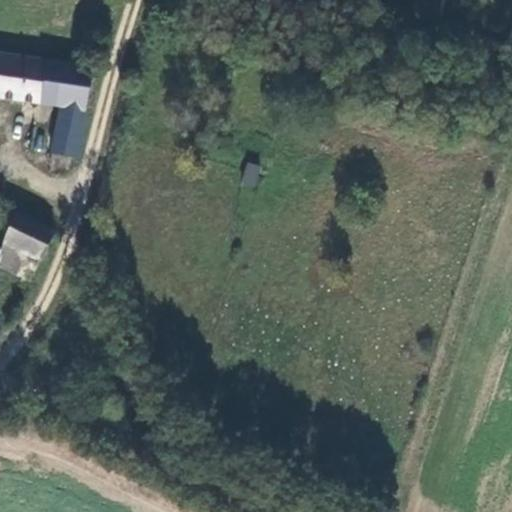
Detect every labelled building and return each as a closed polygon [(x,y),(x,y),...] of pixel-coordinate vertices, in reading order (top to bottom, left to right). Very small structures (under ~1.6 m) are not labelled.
[(51,153),(70,157),(76,158),(86,112),(84,111),(90,69),(21,57),(0,54),(0,99),(58,112),(54,133),(50,152),(51,153)] [(28,154),(47,158),(54,133),(33,127),(28,154)] [(68,168),(70,157),(51,153),(51,165),(68,168)] [(247,162),(241,185),(254,188),(260,166),(247,162)] [(16,213),(3,242),(40,260),(53,231),(16,213)] [(40,267),(2,247),(0,252),(0,274),(31,290),(40,267)]
